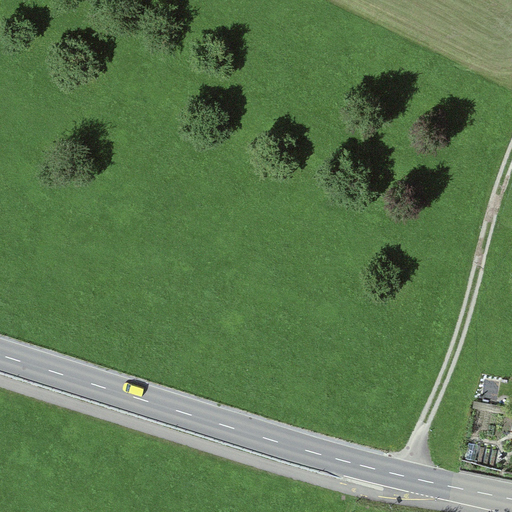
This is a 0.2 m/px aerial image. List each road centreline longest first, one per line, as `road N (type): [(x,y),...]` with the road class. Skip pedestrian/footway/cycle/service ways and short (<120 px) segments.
road 1 (secondary): [(511,500),(260,438),(0,355)]
road 2 (track): [(511,156),(464,321),(404,476)]
